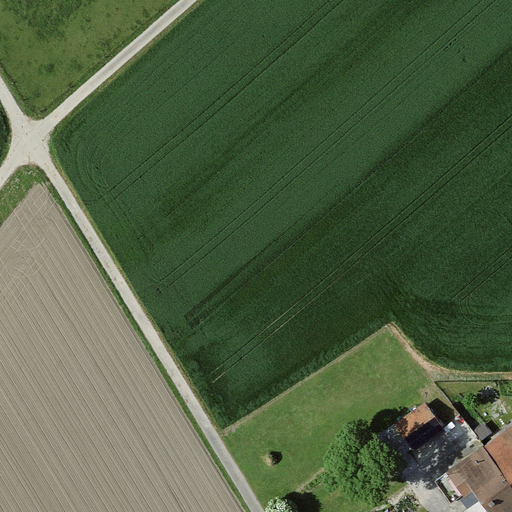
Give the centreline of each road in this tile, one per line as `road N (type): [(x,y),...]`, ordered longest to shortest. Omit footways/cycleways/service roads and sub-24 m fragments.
road 1 (track): [(257,511),(0,88)]
road 2 (track): [(0,178),(30,137),(188,0)]
